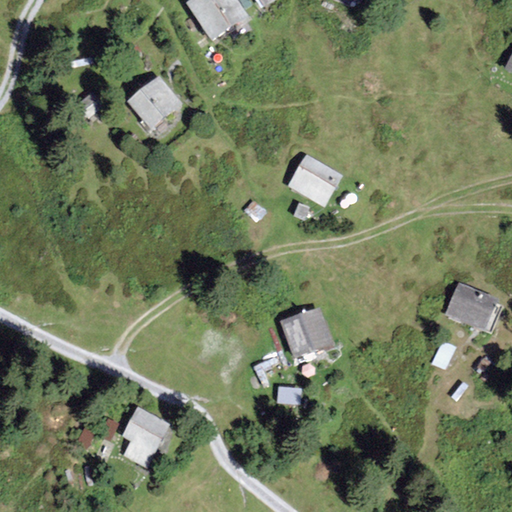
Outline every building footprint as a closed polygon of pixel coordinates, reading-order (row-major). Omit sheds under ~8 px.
[(203,0),(191,8),(213,41),(245,19),(232,0),(228,0),(225,2),(223,0),(203,0)] [(131,105),(152,129),(179,106),(159,82),(131,105)] [(80,106),(89,118),(101,108),(92,97),(80,106)] [(306,196),(310,190),(327,200),(339,179),(309,161),(293,188),(306,196)] [(323,206),(327,200),(310,190),(306,196),(323,206)] [(299,207),(295,217),(304,221),(309,212),(299,207)] [(460,289),(449,316),(491,334),(503,307),(460,289)] [(283,324),(295,359),(331,346),(318,311),(283,324)] [(290,406),(290,403),(299,404),(300,392),(288,392),(288,394),(278,394),(278,405),(290,406)] [(134,443),(126,456),(145,467),(167,427),(139,412),(125,438),(134,443)] [(111,440),(116,429),(109,425),(103,436),(111,440)] [(88,451),(93,440),(86,436),(80,447),(88,451)]
